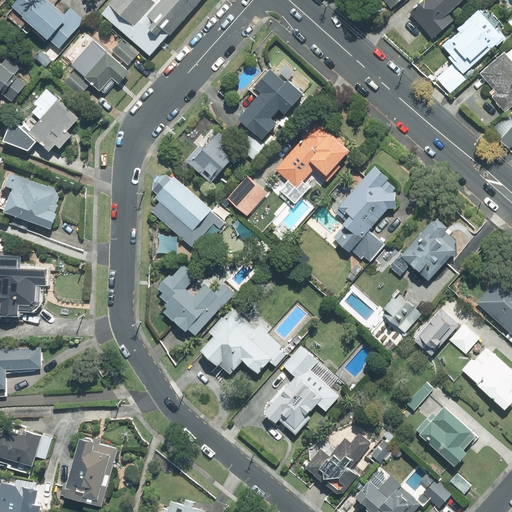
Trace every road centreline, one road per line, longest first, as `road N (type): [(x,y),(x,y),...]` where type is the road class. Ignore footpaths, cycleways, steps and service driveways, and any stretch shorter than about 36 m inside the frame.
road 1 (residential): [(255,0),(135,133),(125,303),(133,339),(171,402),(295,511)]
road 2 (tertiary): [(287,0),(511,198)]
